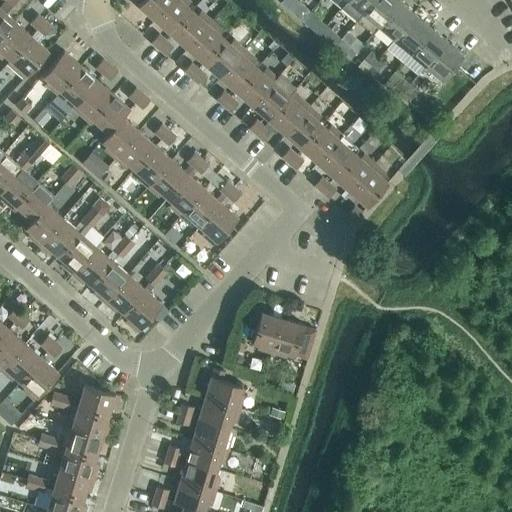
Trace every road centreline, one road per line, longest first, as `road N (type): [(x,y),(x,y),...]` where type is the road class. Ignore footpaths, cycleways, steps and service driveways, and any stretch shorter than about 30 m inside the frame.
road 1 (residential): [(152,374),(298,211),(108,42),(85,0)]
road 2 (residential): [(0,254),(152,374)]
road 3 (residential): [(113,511),(152,374)]
